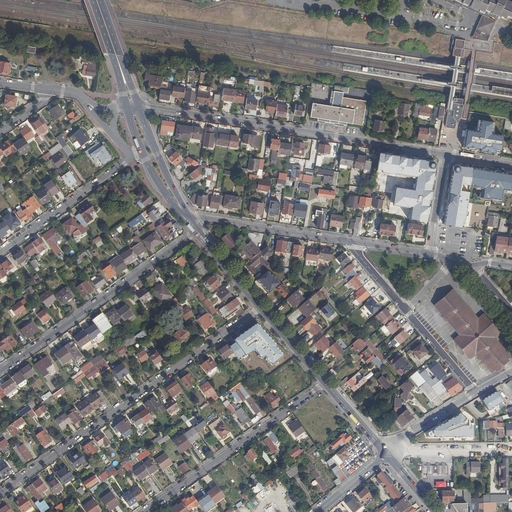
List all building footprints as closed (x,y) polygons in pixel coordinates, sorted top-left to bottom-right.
[(461,6),(482,15),(484,16),(489,18),(491,16),(454,0),(448,0),(449,0),(456,3),(461,6)] [(511,4),(511,2),(506,0),(454,0),(491,16),(497,19),(500,13),(503,15),(502,16),(506,18),(507,16),(511,18),(511,4)] [(482,15),(472,39),(474,39),(484,16),(482,15)] [(484,16),(474,39),(488,41),(496,21),(489,18),(484,16)] [(456,40),(454,49),(456,49),(459,49),(463,50),(465,41),(456,40)] [(464,55),(464,50),(463,50),(459,49),(456,49),(454,49),(454,48),(452,57),(455,57),(458,58),(460,58),(463,59),(464,55)] [(81,56),(81,62),(97,65),(98,58),(81,56)] [(8,75),(10,63),(0,61),(0,72),(3,73),(3,74),(8,75)] [(97,65),(81,62),(80,64),(83,65),(81,76),(87,77),(87,75),(96,76),(97,66),(97,65)] [(147,87),(160,89),(160,85),(161,77),(149,75),(148,81),(147,87)] [(334,89),(333,91),(343,92),(348,93),(349,87),(328,85),(328,89),(334,89)] [(173,86),(171,95),(184,97),(186,88),(173,86)] [(187,87),(185,101),(194,103),(196,89),(187,87)] [(235,90),(223,88),(221,99),(233,101),(235,90)] [(160,90),(159,99),(169,100),(170,91),(166,91),(160,90)] [(244,91),(235,90),(233,101),(242,102),(244,91)] [(310,116),(318,118),(317,120),(325,121),(346,125),(347,122),(362,125),(366,101),(343,97),(343,92),(333,91),(331,90),(329,105),(313,103),(310,116)] [(197,91),(196,102),(208,104),(209,96),(210,93),(197,91)] [(212,97),(209,96),(208,104),(208,105),(217,106),(220,93),(213,92),(212,97)] [(448,97),(447,101),(447,105),(446,109),(447,109),(448,109),(445,125),(446,127),(454,128),(455,127),(456,121),(458,119),(461,117),(463,105),(463,104),(463,103),(463,99),(457,98),(454,98),(455,95),(448,94),(448,97)] [(16,97),(6,95),(5,105),(15,107),(16,97)] [(257,100),(246,98),(245,108),(255,110),(257,100)] [(276,104),(277,101),(267,100),(265,111),(275,113),(276,104)] [(399,103),(396,102),(394,112),(398,113),(407,115),(409,104),(399,103)] [(275,113),(275,115),(286,117),(288,105),(276,104),(275,113)] [(295,104),(294,114),(303,115),(305,106),(295,104)] [(55,120),(65,113),(63,110),(62,111),(58,105),(49,111),(55,120)] [(430,108),(420,106),(419,115),(429,116),(430,108)] [(72,112),(68,115),(70,118),(69,119),(71,123),(78,118),(76,114),(74,115),(72,112)] [(41,118),(31,125),(38,135),(48,128),(47,126),(41,118)] [(165,121),(162,121),(161,130),(170,131),(172,122),(168,122),(168,120),(166,119),(165,121)] [(385,121),(375,120),(374,129),(383,131),(385,121)] [(493,122),(478,120),(476,131),(466,130),(464,146),(479,148),(478,152),(495,155),(496,149),(501,150),(504,135),(492,133),(493,122)] [(176,138),(189,140),(190,138),(191,127),(178,125),(176,138)] [(28,126),(20,132),(24,138),(26,141),(34,136),(28,126)] [(202,128),(191,127),(190,138),(200,139),(202,128)] [(418,138),(427,139),(429,130),(429,129),(419,127),(418,138)] [(213,129),(206,128),(205,133),(206,133),(205,141),(209,141),(208,146),(213,147),(214,136),(212,136),(213,129)] [(429,130),(427,139),(434,140),(436,129),(433,129),(432,130),(429,130)] [(80,130),(74,135),(81,145),(88,140),(80,130)] [(230,135),(218,133),(216,144),(229,146),(230,135)] [(256,142),(257,136),(244,134),(242,142),(251,143),(251,147),(257,147),(258,142),(256,142)] [(238,137),(230,135),(229,146),(236,147),(238,137)] [(14,145),(16,148),(21,155),(31,148),(26,141),(24,138),(14,145)] [(9,139),(0,145),(0,148),(5,156),(16,148),(14,145),(9,139)] [(279,143),(280,140),(272,139),(271,143),(268,142),(267,148),(273,149),(271,161),(276,161),(278,153),(279,143)] [(101,145),(98,142),(84,152),(87,155),(89,154),(93,160),(97,158),(102,165),(112,158),(102,144),(101,145)] [(294,158),(302,159),(304,144),(296,142),(294,158)] [(290,155),(292,145),(279,143),(278,153),(290,155)] [(331,146),(319,144),(318,152),(329,154),(331,146)] [(62,148),(59,150),(61,152),(52,158),(58,167),(70,159),(62,148)] [(346,152),(342,151),(340,164),(352,166),(353,155),(348,154),(346,153),(346,152)] [(175,152),(169,158),(175,165),(182,160),(175,152)] [(39,160),(42,163),(52,156),(50,153),(39,160)] [(428,161),(380,153),(377,170),(416,176),(414,190),(395,187),(392,205),(411,207),(409,219),(426,222),(435,163),(434,161),(430,160),(428,161)] [(355,167),(364,169),(366,157),(357,155),(355,167)] [(188,157),(185,159),(186,160),(188,161),(187,162),(187,164),(189,165),(190,165),(191,166),(196,169),(199,166),(200,166),(200,164),(196,161),(188,157)] [(185,159),(176,167),(180,169),(184,165),(186,160),(185,159)] [(250,160),(248,174),(249,174),(251,174),(256,175),(261,176),(263,169),(259,169),(260,162),(250,160)] [(470,184),(472,168),(460,166),(458,165),(456,164),(452,166),(452,170),(453,171),(444,224),(463,227),(468,192),(460,191),(461,183),(470,184)] [(293,166),(290,180),(298,182),(301,165),(297,165),(296,167),(293,166)] [(196,169),(190,174),(195,179),(201,173),(202,166),(200,166),(199,166),(196,169)] [(205,167),(204,174),(211,175),(212,168),(207,167),(205,167)] [(511,173),(473,167),(472,168),(470,184),(470,186),(482,188),(481,198),(489,199),(489,198),(502,200),(503,190),(511,191),(511,173),(511,174),(511,173)] [(324,182),(334,184),(336,184),(337,182),(338,173),(318,170),(318,174),(325,176),(324,182)] [(69,172),(62,177),(68,186),(75,181),(69,172)] [(50,197),(60,189),(52,178),(42,186),(44,189),(50,197)] [(270,180),(259,179),(257,189),(269,191),(270,180)] [(309,183),(303,182),(303,185),(300,184),(299,189),(302,190),(302,192),(302,193),(307,194),(308,191),(309,183)] [(336,188),(333,187),(332,192),(319,190),(318,196),(334,198),(335,193),(336,188)] [(43,204),(51,198),(50,197),(44,189),(36,194),(43,204)] [(208,192),(206,205),(210,206),(210,207),(219,208),(219,204),(221,196),(221,194),(208,192)] [(360,204),(360,207),(363,207),(363,205),(364,205),(367,192),(364,192),(362,192),(361,196),(360,196),(359,197),(358,204),(360,204)] [(367,192),(364,205),(371,206),(372,198),(372,196),(373,193),(369,193),(368,193),(367,192)] [(141,193),(134,198),(142,209),(152,201),(147,195),(145,197),(141,193)] [(193,204),(205,206),(207,195),(196,194),(191,198),(193,204)] [(221,196),(219,204),(224,204),(223,207),(232,208),(232,207),(239,208),(240,197),(225,195),(225,197),(221,196)] [(359,197),(360,196),(350,195),(348,206),(358,208),(358,204),(359,197)] [(372,196),(372,198),(374,199),(373,206),(381,208),(383,200),(378,199),(379,197),(372,196)] [(33,197),(24,203),(30,212),(39,206),(33,197)] [(270,200),(268,213),(278,215),(280,202),(270,200)] [(263,204),(251,202),(250,212),(262,214),(263,204)] [(284,203),(282,212),(292,214),(294,205),(290,204),(284,203)] [(307,205),(296,203),(294,216),(305,217),(307,205)] [(79,213),(75,217),(81,225),(83,229),(88,225),(87,223),(92,220),(89,215),(94,211),(89,204),(78,212),(79,213)] [(398,217),(399,210),(383,208),(382,214),(398,217)] [(21,210),(17,213),(20,216),(19,217),(22,221),(27,218),(28,219),(31,217),(25,209),(22,211),(21,210)] [(322,227),(324,215),(322,215),(322,211),(317,210),(315,218),(318,218),(317,226),(322,227)] [(157,220),(160,217),(156,211),(149,216),(154,222),(157,220)] [(6,224),(11,230),(22,223),(16,215),(14,217),(10,212),(2,217),(6,224)] [(500,218),(501,214),(500,214),(490,212),(490,215),(489,215),(488,223),(492,224),(492,222),(497,223),(498,218),(500,218)] [(330,225),(342,227),(344,216),(331,214),(330,225)] [(81,235),(87,233),(83,229),(81,225),(78,227),(72,218),(63,225),(70,234),(71,232),(73,237),(81,235)] [(156,228),(164,241),(173,235),(168,228),(171,226),(167,221),(160,225),(156,228)] [(175,223),(173,225),(178,232),(181,230),(175,223)] [(381,223),(379,233),(395,235),(396,226),(381,223)] [(424,225),(410,223),(408,234),(422,236),(424,225)] [(0,237),(1,238),(11,230),(6,224),(4,226),(1,228),(0,228),(0,237)] [(54,228),(42,237),(49,247),(61,238),(54,228)] [(155,233),(144,241),(150,250),(161,242),(155,233)] [(227,234),(220,240),(230,250),(237,244),(227,234)] [(498,251),(506,253),(507,252),(509,238),(499,237),(498,251)] [(39,238),(32,244),(39,254),(46,248),(39,238)] [(283,242),(277,241),(275,251),(291,253),(293,243),(288,243),(288,242),(287,241),(285,241),(283,242)] [(262,265),(265,268),(269,264),(271,267),(274,266),(274,260),(270,256),(272,255),(272,252),(267,247),(261,253),(251,242),(243,249),(243,250),(249,256),(251,259),(244,266),(252,275),(256,271),(253,267),(260,262),(260,263),(259,264),(261,266),(262,265)] [(138,256),(146,250),(141,243),(133,249),(138,256)] [(39,254),(32,244),(25,249),(30,256),(36,253),(37,255),(36,257),(38,259),(41,257),(39,254)] [(303,248),(294,246),(293,255),(302,257),(303,248)] [(126,265),(137,258),(130,249),(126,252),(120,256),(120,257),(126,265)] [(319,251),(307,249),(305,260),(312,261),(318,262),(318,259),(319,251)] [(318,259),(332,261),(334,251),(326,250),(325,251),(319,250),(319,251),(318,259)] [(27,259),(21,251),(14,257),(19,264),(27,259)] [(85,252),(80,256),(75,259),(78,264),(81,261),(80,260),(85,256),(86,257),(88,256),(85,252)] [(351,262),(352,261),(345,253),(344,254),(351,262)] [(345,268),(351,262),(344,254),(337,259),(343,266),(345,268)] [(119,255),(108,262),(110,265),(120,257),(120,256),(119,255)] [(110,265),(117,275),(128,267),(126,265),(120,257),(110,265)] [(178,262),(176,264),(178,268),(181,266),(184,270),(187,269),(183,264),(186,262),(182,257),(176,260),(178,262)] [(16,266),(12,259),(2,265),(7,272),(16,266)] [(30,263),(34,269),(38,267),(33,260),(30,263)] [(208,270),(201,260),(193,265),(201,276),(208,270)] [(100,267),(108,279),(115,274),(107,262),(100,267)] [(345,268),(341,271),(347,277),(344,279),(347,282),(354,276),(357,274),(354,270),(356,268),(351,262),(345,268)] [(264,274),(271,267),(269,264),(265,268),(261,271),(264,274)] [(277,272),(275,274),(282,281),(284,279),(277,272)] [(96,290),(99,294),(103,292),(99,287),(107,282),(102,275),(99,277),(93,281),(98,289),(96,290)] [(213,276),(207,282),(214,290),(220,285),(213,276)] [(354,276),(347,282),(349,284),(350,283),(356,290),(362,285),(360,282),(357,279),(354,276)] [(196,286),(197,285),(195,281),(196,280),(194,277),(190,280),(188,282),(193,288),(196,286)] [(86,282),(77,288),(83,297),(92,291),(86,282)] [(162,283),(158,286),(158,287),(153,292),(161,303),(171,296),(162,283)] [(282,284),(277,289),(283,296),(289,291),(282,284)] [(187,295),(193,291),(189,286),(183,290),(187,295)] [(196,286),(193,288),(193,289),(194,290),(196,293),(198,295),(201,293),(196,286)] [(234,299),(224,287),(217,292),(228,304),(234,299)] [(319,290),(323,294),(324,295),(327,292),(323,287),(319,290)] [(142,291),(139,293),(139,292),(135,294),(139,299),(141,303),(152,296),(146,288),(142,291)] [(361,304),(370,296),(362,288),(356,294),(358,296),(355,298),(361,304)] [(27,293),(23,296),(26,302),(30,299),(27,295),(30,293),(31,294),(35,291),(33,289),(27,293)] [(66,289),(57,295),(63,304),(74,296),(72,292),(69,293),(66,289)] [(434,307),(454,290),(453,289),(433,306),(434,307)] [(39,298),(46,306),(57,299),(50,290),(39,298)] [(196,293),(194,290),(193,291),(187,295),(189,298),(196,293)] [(506,356),(507,357),(511,354),(494,335),(497,333),(483,315),(479,319),(454,290),(434,307),(459,336),(456,338),(470,355),(475,351),(492,370),(503,361),(502,359),(506,356)] [(296,291),(286,299),(294,308),(304,299),(296,291)] [(5,295),(12,304),(17,301),(23,296),(21,293),(14,298),(10,292),(5,295)] [(135,294),(135,293),(130,296),(135,302),(139,299),(135,294)] [(206,300),(201,293),(198,295),(203,302),(206,300)] [(336,309),(338,307),(330,297),(328,299),(336,309)] [(23,306),(26,303),(23,299),(8,311),(14,318),(25,309),(23,306)] [(203,302),(212,315),(219,310),(220,310),(218,308),(215,310),(207,299),(206,300),(203,302)] [(220,310),(219,310),(225,319),(238,310),(236,306),(240,304),(236,299),(227,306),(226,305),(220,310)] [(309,299),(299,308),(307,317),(309,315),(312,313),(316,309),(317,308),(309,299)] [(372,299),(364,306),(372,315),(380,308),(372,299)] [(317,308),(316,309),(318,311),(325,306),(323,303),(317,308)] [(123,320),(133,313),(127,305),(121,309),(120,307),(116,310),(116,311),(120,317),(123,320)] [(181,305),(171,311),(173,314),(183,308),(181,305)] [(327,305),(320,310),(328,319),(334,313),(327,305)] [(33,310),(42,324),(49,319),(43,311),(41,312),(37,307),(33,310)] [(188,307),(180,312),(186,320),(193,315),(188,307)] [(347,316),(338,307),(336,309),(344,318),(347,316)] [(116,311),(114,308),(106,314),(113,324),(118,321),(117,318),(120,317),(116,311)] [(391,315),(385,308),(377,315),(383,322),(391,315)] [(96,318),(92,321),(95,324),(101,333),(111,325),(102,313),(99,316),(96,318)] [(207,313),(198,320),(205,329),(214,323),(207,313)] [(483,315),(497,333),(499,331),(484,314),(483,315)] [(307,317),(301,322),(307,330),(309,329),(311,331),(314,335),(321,330),(318,326),(309,315),(307,317)] [(393,317),(391,315),(383,322),(385,325),(393,318),(393,317)] [(394,319),(393,318),(385,325),(385,326),(394,319)] [(394,319),(385,326),(389,330),(397,323),(394,319)] [(393,335),(403,326),(400,324),(399,325),(397,323),(389,330),(393,335)] [(29,327),(28,326),(21,330),(26,338),(29,336),(30,337),(39,331),(34,324),(29,327)] [(95,324),(84,331),(91,340),(91,341),(101,333),(95,324)] [(283,356),(257,324),(234,340),(236,343),(229,347),(239,360),(254,350),(261,358),(263,359),(265,357),(272,365),(283,356)] [(173,335),(180,343),(180,342),(181,343),(184,341),(183,340),(189,335),(183,327),(173,335)] [(137,341),(147,333),(145,329),(135,337),(137,341)] [(400,344),(411,336),(408,333),(407,334),(405,333),(403,330),(395,338),(400,344)] [(84,331),(73,338),(80,348),(91,340),(84,331)] [(320,350),(323,353),(328,348),(332,345),(323,336),(314,344),(317,348),(318,347),(320,350)] [(0,343),(0,351),(5,348),(8,351),(16,345),(15,344),(16,343),(12,337),(11,338),(10,337),(0,343)] [(124,344),(127,348),(137,341),(135,337),(132,339),(131,339),(124,344)] [(360,337),(352,344),(354,346),(352,347),(356,351),(358,349),(360,351),(366,346),(363,343),(364,342),(360,337)] [(470,355),(456,338),(454,340),(469,357),(470,355)] [(71,342),(65,347),(71,356),(75,353),(73,350),(76,348),(77,347),(76,345),(75,344),(73,345),(72,343),(71,342)] [(334,355),(337,358),(344,351),(336,342),(332,345),(328,348),(331,351),(334,355)] [(422,344),(420,346),(426,353),(428,351),(422,344)] [(227,345),(217,352),(223,359),(232,352),(227,345)] [(125,351),(121,346),(119,348),(117,349),(121,355),(125,351)] [(413,351),(420,359),(422,356),(426,353),(420,346),(413,351)] [(65,347),(55,355),(62,365),(72,358),(71,356),(65,347)] [(370,348),(369,348),(363,353),(366,356),(363,358),(367,363),(373,358),(370,355),(373,352),(370,348)] [(145,352),(144,350),(137,355),(142,362),(149,357),(147,355),(145,352)] [(149,357),(154,365),(161,360),(154,350),(150,353),(147,355),(149,357)] [(232,352),(223,359),(224,361),(234,355),(232,352)] [(399,353),(390,361),(397,369),(399,367),(404,373),(411,367),(406,361),(407,361),(405,359),(403,356),(402,356),(399,353)] [(381,361),(377,356),(374,358),(383,368),(385,366),(381,361)] [(420,369),(425,364),(424,363),(422,361),(425,359),(422,356),(420,359),(415,363),(420,369)] [(47,357),(35,365),(44,377),(48,373),(46,370),(45,368),(51,364),(47,357)] [(101,373),(110,367),(104,359),(95,365),(93,366),(83,373),(85,375),(88,379),(100,371),(101,373)] [(211,362),(209,359),(201,365),(207,373),(216,366),(212,361),(211,362)] [(258,359),(244,366),(248,374),(262,367),(258,359)] [(93,366),(91,363),(81,370),(82,371),(83,373),(93,366)] [(30,364),(20,372),(26,380),(36,372),(30,364)] [(440,380),(446,375),(443,371),(444,370),(438,364),(431,370),(436,375),(440,380)] [(124,365),(113,372),(119,381),(130,373),(124,365)] [(73,380),(83,373),(82,371),(71,378),(73,380)] [(438,395),(431,387),(426,382),(422,377),(420,374),(417,371),(410,377),(431,401),(433,400),(438,395)] [(27,382),(26,380),(25,380),(20,372),(12,378),(14,381),(15,381),(19,388),(21,388),(26,384),(27,382)] [(85,375),(83,373),(73,380),(74,382),(85,375)] [(440,380),(447,389),(452,396),(461,389),(449,373),(440,380)] [(351,388),(354,391),(357,390),(365,382),(368,380),(365,376),(364,377),(361,379),(356,374),(349,379),(347,381),(352,387),(351,388)] [(193,383),(187,375),(181,380),(187,387),(193,383)] [(339,384),(341,387),(347,381),(349,379),(347,377),(339,384)] [(382,377),(378,380),(385,389),(389,386),(386,382),(389,380),(386,377),(384,379),(382,377)] [(426,382),(431,387),(438,381),(436,380),(434,382),(431,378),(426,382)] [(400,395),(406,401),(412,396),(408,392),(415,386),(409,379),(400,387),(404,391),(400,395)] [(10,380),(0,387),(6,395),(16,388),(10,380)] [(431,387),(438,395),(447,389),(440,380),(431,387)] [(175,382),(166,388),(173,397),(182,390),(175,382)] [(208,397),(215,392),(208,382),(201,387),(208,397)] [(232,393),(242,386),(240,383),(229,390),(230,391),(232,393)] [(242,386),(232,393),(234,397),(238,402),(241,400),(244,397),(248,395),(242,386)] [(109,408),(112,406),(101,391),(98,394),(104,402),(105,404),(109,408)] [(88,401),(98,394),(97,392),(87,399),(88,401)] [(489,410),(494,407),(498,405),(503,402),(504,402),(498,392),(497,392),(493,395),(492,396),(490,397),(489,397),(484,400),(483,400),(489,410)] [(270,393),(266,396),(273,405),(280,400),(277,396),(274,398),(270,393)] [(104,402),(98,394),(88,401),(94,409),(104,402)] [(160,405),(155,397),(145,404),(150,412),(160,405)] [(395,397),(394,416),(403,427),(414,417),(407,410),(402,414),(401,412),(400,413),(401,397),(395,397)] [(83,417),(94,409),(88,401),(87,399),(81,403),(76,407),(83,417)] [(173,399),(165,405),(164,406),(169,414),(180,407),(173,399)] [(32,401),(28,404),(28,405),(32,410),(33,409),(36,407),(34,405),(32,401)] [(95,411),(105,404),(104,402),(94,409),(95,411)] [(33,409),(38,416),(46,410),(41,403),(40,404),(36,407),(33,409)] [(242,425),(250,419),(247,415),(246,416),(240,408),(237,411),(234,407),(233,408),(231,404),(226,407),(232,416),(236,413),(241,420),(239,422),(242,425)] [(251,406),(257,414),(260,411),(254,404),(251,406)] [(70,411),(75,408),(74,406),(66,412),(68,415),(71,413),(70,411)] [(25,408),(18,413),(22,417),(26,414),(28,412),(25,408)] [(83,419),(75,408),(70,411),(71,413),(68,415),(75,424),(83,419)] [(85,419),(95,411),(94,409),(83,417),(85,419)] [(199,412),(197,410),(187,417),(189,420),(199,412)] [(62,430),(72,422),(65,413),(55,421),(62,430)] [(460,414),(426,432),(429,438),(474,438),(473,426),(469,426),(469,421),(460,414)] [(143,422),(138,415),(132,419),(137,427),(138,425),(143,422)] [(15,428),(24,421),(24,420),(22,417),(11,425),(7,428),(10,431),(13,436),(18,432),(15,428)] [(229,431),(224,424),(223,424),(222,423),(223,423),(220,418),(209,426),(212,431),(219,441),(222,439),(224,439),(226,438),(226,436),(226,434),(229,431)] [(132,427),(126,419),(113,428),(119,436),(132,427)] [(206,422),(203,419),(193,426),(194,427),(197,431),(207,424),(206,422)] [(489,420),(483,421),(484,428),(498,428),(499,438),(503,438),(503,424),(497,424),(497,422),(489,421),(489,420)] [(292,424),(291,423),(287,426),(295,437),(304,431),(297,421),(292,424)] [(190,444),(200,436),(197,431),(194,427),(184,435),(190,444)] [(10,431),(4,435),(7,440),(13,436),(10,431)] [(44,446),(51,442),(43,431),(36,435),(44,446)] [(102,434),(95,439),(99,446),(103,444),(105,447),(109,444),(102,434)] [(168,434),(166,436),(163,438),(157,442),(159,445),(170,437),(168,434)] [(181,452),(191,445),(190,444),(184,435),(183,434),(173,442),(181,452)] [(274,434),(270,437),(275,444),(279,441),(274,434)] [(343,434),(330,445),(336,451),(339,449),(337,447),(339,445),(341,446),(344,444),(351,438),(348,434),(345,436),(343,434)] [(269,448),(268,448),(271,453),(272,452),(273,453),(274,451),(276,453),(278,452),(268,438),(264,440),(269,448)] [(0,440),(0,448),(1,450),(8,444),(5,440),(1,442),(0,440)] [(100,448),(94,440),(91,442),(90,441),(82,446),(90,457),(97,451),(100,448)] [(13,449),(23,463),(31,457),(23,445),(17,449),(16,447),(13,449)] [(316,449),(314,446),(305,452),(307,455),(315,450),(316,449)] [(305,452),(303,449),(300,451),(297,447),(288,454),(294,462),(304,455),(306,457),(307,455),(305,452)] [(336,455),(342,462),(350,455),(344,448),(336,455)] [(147,449),(137,456),(140,461),(150,453),(147,449)] [(246,455),(244,456),(248,461),(250,459),(251,461),(257,457),(251,449),(248,452),(248,453),(246,455)] [(264,451),(260,453),(268,465),(272,462),(264,451)] [(79,453),(69,460),(76,470),(82,466),(81,464),(85,461),(79,453)] [(166,453),(155,460),(162,470),(167,466),(167,465),(172,462),(166,453)] [(336,455),(335,454),(332,458),(338,466),(342,462),(336,455)] [(341,483),(346,478),(338,466),(332,458),(326,462),(338,478),(341,483)] [(7,462),(13,470),(17,467),(11,459),(7,462)] [(149,473),(149,474),(156,469),(149,459),(142,464),(144,466),(149,473)] [(285,472),(292,467),(291,467),(294,464),(292,461),(288,463),(290,466),(284,470),(285,472)] [(320,489),(323,493),(327,491),(329,493),(331,491),(326,484),(311,465),(310,462),(306,465),(309,469),(312,473),(322,487),(320,489)] [(5,463),(0,466),(0,471),(3,476),(10,470),(5,463)] [(184,463),(178,467),(183,473),(188,469),(184,463)] [(480,463),(471,463),(471,472),(480,472),(480,463)] [(107,472),(109,476),(116,471),(113,468),(112,465),(105,470),(106,471),(107,472)] [(299,471),(295,465),(292,467),(285,472),(289,478),(299,471)] [(133,473),(139,481),(149,473),(144,466),(133,473)] [(433,474),(433,466),(421,467),(422,475),(433,475),(433,474)] [(437,466),(437,474),(448,474),(448,466),(437,466)] [(69,470),(66,467),(62,470),(63,471),(57,476),(63,484),(73,477),(69,470)] [(106,471),(100,476),(103,480),(106,479),(109,476),(107,472),(106,471)] [(384,475),(381,472),(377,475),(379,478),(377,479),(380,484),(381,483),(383,484),(384,483),(387,487),(385,488),(398,503),(403,498),(391,484),(391,483),(384,475)] [(99,480),(98,480),(97,480),(94,476),(84,483),(87,488),(88,487),(90,490),(100,483),(99,480)] [(275,480),(273,478),(263,486),(264,488),(275,480)] [(55,479),(48,484),(54,494),(62,488),(55,479)] [(39,480),(32,485),(39,494),(46,489),(39,480)] [(32,485),(32,484),(28,487),(39,503),(43,500),(39,494),(32,485)] [(217,486),(206,493),(207,494),(207,495),(214,503),(224,496),(217,486)] [(372,495),(365,487),(361,491),(358,494),(365,503),(371,497),(371,496),(372,495)] [(132,494),(137,501),(145,496),(140,489),(132,494)] [(453,491),(443,491),(443,503),(454,503),(453,491)] [(109,511),(118,504),(110,492),(101,499),(109,511)] [(246,492),(242,495),(247,502),(251,499),(246,492)] [(483,504),(483,502),(483,499),(473,499),(473,492),(471,492),(471,504),(475,504),(483,504)] [(130,507),(137,501),(132,494),(131,493),(124,498),(130,507)] [(207,494),(196,501),(197,502),(207,495),(207,494)] [(25,511),(32,507),(24,495),(19,499),(20,500),(15,504),(20,511),(25,511)] [(207,495),(197,502),(199,505),(204,511),(205,511),(215,506),(214,503),(207,495)] [(182,501),(188,510),(194,506),(195,507),(199,505),(197,502),(196,501),(193,496),(188,499),(187,500),(186,499),(185,498),(182,501)] [(353,511),(362,505),(357,498),(355,499),(354,498),(346,505),(352,511),(353,511)] [(414,511),(415,511),(411,506),(405,500),(396,506),(401,511),(414,511)] [(93,501),(84,508),(86,511),(98,511),(100,511),(93,501)] [(189,511),(188,510),(182,501),(171,509),(173,511),(189,511)] [(389,502),(384,505),(387,509),(389,511),(393,507),(389,502)] [(496,502),(490,502),(483,502),(483,504),(483,511),(484,511),(496,511),(496,505),(496,502)]
